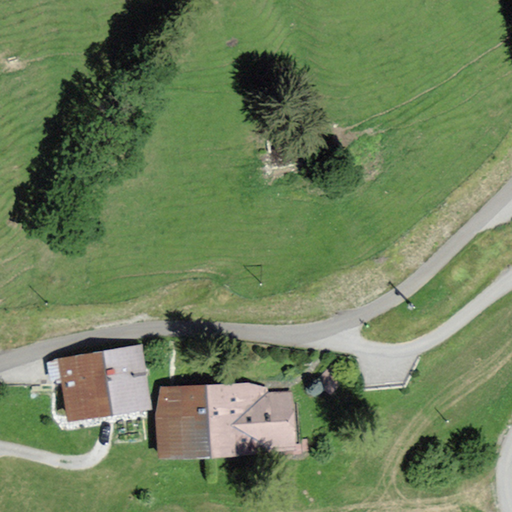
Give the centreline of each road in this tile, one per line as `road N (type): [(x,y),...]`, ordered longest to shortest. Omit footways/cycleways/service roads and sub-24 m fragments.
road 1 (residential): [(0,360),(102,332),(325,325)]
road 2 (residential): [(325,325),(379,304),(511,188)]
road 3 (unclassified): [(325,325),(358,346),(414,352),(511,278)]
